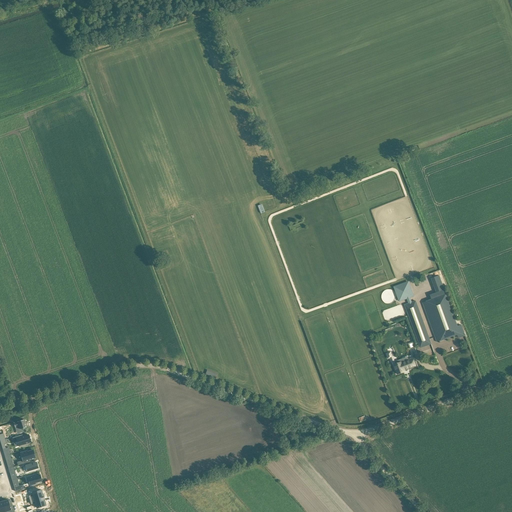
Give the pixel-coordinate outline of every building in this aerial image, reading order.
[(444,290),(439,275),(432,278),(437,292),(444,290)] [(385,302),(396,299),(394,292),(392,292),(391,289),(382,291),(385,302)] [(458,326),(446,294),(423,303),(437,342),(457,334),(459,338),(465,335),(461,325),(458,326)] [(419,343),(420,348),(431,344),(416,301),(405,305),(419,343)] [(396,370),(398,374),(405,372),(405,371),(416,366),(413,358),(401,362),(394,364),(395,365),(394,366),(395,370),(396,370)] [(27,427),(24,419),(14,422),(15,428),(16,428),(16,430),(27,427)] [(22,434),(12,437),(13,441),(14,442),(18,441),(19,447),(31,443),(31,442),(29,435),(23,436),(22,434)] [(0,441),(2,447),(9,445),(7,439),(0,441)] [(30,460),(36,458),(33,450),(27,452),(27,451),(21,452),(24,463),(30,461),(30,460)] [(37,462),(25,465),(26,471),(38,468),(37,462)] [(35,475),(26,477),(28,483),(29,483),(30,485),(35,484),(35,485),(42,483),(41,481),(42,481),(40,474),(35,476),(35,475)] [(33,495),(29,496),(31,504),(35,503),(37,508),(46,505),(44,500),(45,500),(45,499),(44,499),(44,497),(41,490),(32,492),(33,495)] [(8,500),(2,502),(5,511),(8,511),(11,511),(10,511),(14,511),(15,511),(13,505),(10,506),(8,500)]
